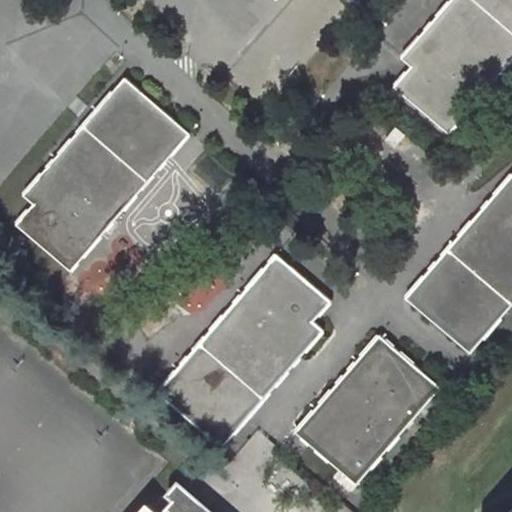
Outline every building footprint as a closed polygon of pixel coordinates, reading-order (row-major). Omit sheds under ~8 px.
[(454,133),(511,67),(511,0),(457,0),(407,58),(417,66),(400,85),(454,133)] [(196,134),(130,77),(27,193),(38,203),(20,224),(75,272),(196,134)] [(511,180),(409,297),(474,354),(511,310),(511,180)] [(281,253),(158,392),(223,449),(328,330),(317,321),(336,300),(281,253)] [(384,335),(299,431),(358,484),(443,388),(384,335)] [(208,511),(185,492),(171,508),(175,511),(208,511)]
